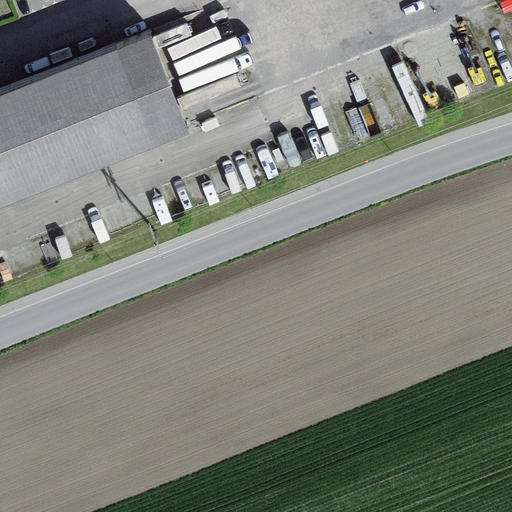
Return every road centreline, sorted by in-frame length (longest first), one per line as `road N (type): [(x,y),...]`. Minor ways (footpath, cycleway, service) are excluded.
road 1 (unclassified): [(0,334),(511,137)]
road 2 (unknown): [(0,53),(148,0)]
